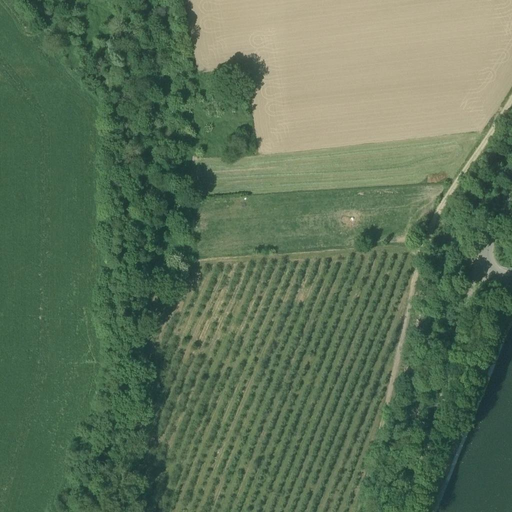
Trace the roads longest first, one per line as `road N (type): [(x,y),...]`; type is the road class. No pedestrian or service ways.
road 1 (track): [(511,93),(427,232),(358,511)]
road 2 (unclassified): [(403,511),(481,267)]
